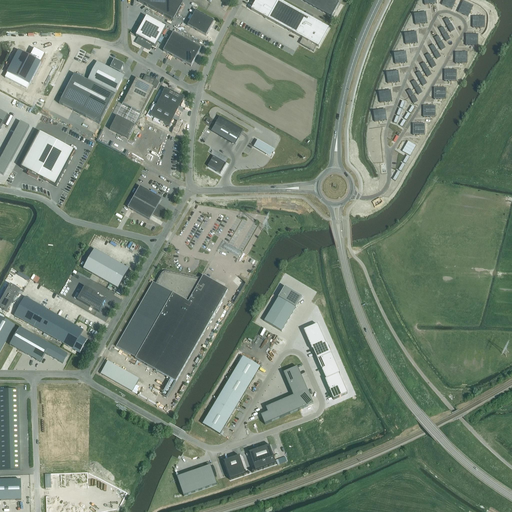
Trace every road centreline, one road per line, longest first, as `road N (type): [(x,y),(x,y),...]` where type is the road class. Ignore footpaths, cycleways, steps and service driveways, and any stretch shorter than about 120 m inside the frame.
road 1 (primary): [(341,248),(358,310),(396,384),(438,437),(511,496)]
road 2 (unclassified): [(239,442),(244,419),(286,352),(303,357),(322,404),(315,416),(259,436)]
road 3 (unclassified): [(239,442),(208,448),(84,374)]
road 4 (unclassified): [(158,244),(73,221),(43,199),(0,189)]
road 5 (unclassified): [(158,244),(84,374)]
road 6 (primary): [(378,0),(337,132)]
road 7 (unclassified): [(33,373),(38,511)]
